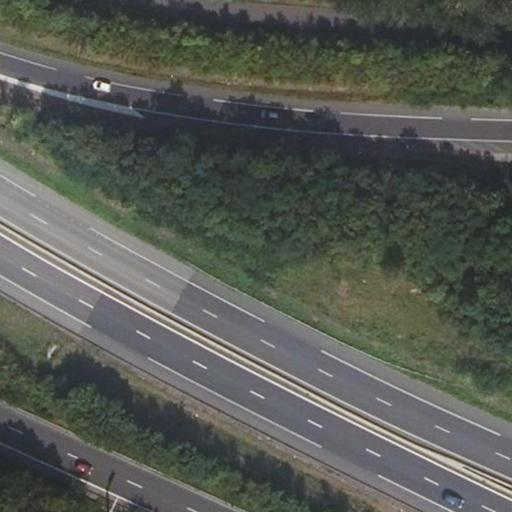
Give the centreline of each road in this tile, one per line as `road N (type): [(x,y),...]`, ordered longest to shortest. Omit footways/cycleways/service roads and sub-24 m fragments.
road 1 (motorway): [(511,465),(291,357),(0,198)]
road 2 (motorway): [(0,256),(485,511)]
road 3 (trunk): [(511,132),(213,113),(0,62)]
road 4 (track): [(511,28),(155,0)]
road 5 (trunk): [(0,423),(197,511)]
